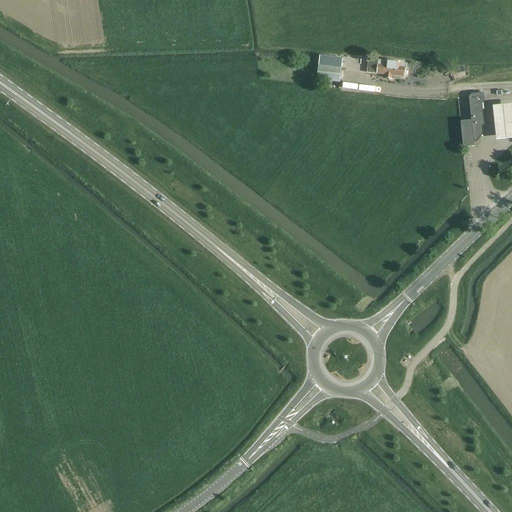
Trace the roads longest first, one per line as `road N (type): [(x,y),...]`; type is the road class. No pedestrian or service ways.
road 1 (primary): [(243,270),(0,83)]
road 2 (tertiary): [(393,311),(511,197)]
road 3 (tertiary): [(184,511),(285,421)]
